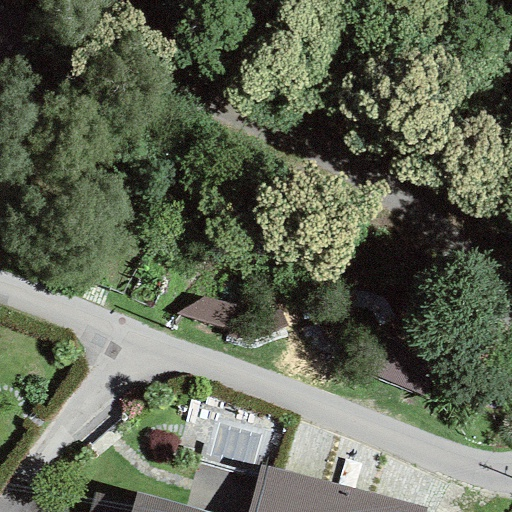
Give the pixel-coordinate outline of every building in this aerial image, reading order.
[(18,4),(0,12),(0,53),(33,38),(18,4)] [(268,417),(191,397),(179,446),(256,466),(268,417)] [(423,511),(425,508),(259,468),(246,511),(423,511)] [(129,511),(132,503),(91,492),(85,511),(129,511)] [(205,511),(135,493),(132,503),(129,511),(205,511)]
